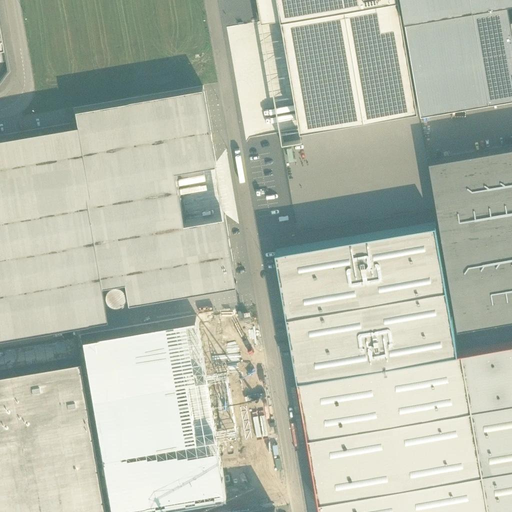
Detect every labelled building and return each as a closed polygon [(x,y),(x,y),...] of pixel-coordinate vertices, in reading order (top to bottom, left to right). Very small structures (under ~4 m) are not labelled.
[(399,0),(257,0),(261,21),(261,22),(281,18),(300,129),(418,109),(399,0)] [(507,0),(401,0),(421,112),(511,95),(511,20),(507,0)] [(0,135),(0,335),(109,317),(103,284),(126,280),(130,302),(235,284),(235,282),(234,282),(230,262),(232,262),(224,215),(184,221),(176,170),(215,163),(203,86),(73,108),(75,123),(0,135)] [(511,317),(511,144),(429,159),(457,327),(511,317)] [(300,245),(275,249),(297,378),(318,501),(320,511),(511,511),(511,341),(462,350),(457,351),(435,222),(300,245)] [(217,312),(81,335),(109,511),(114,511),(226,494),(201,344),(222,341),(217,312)] [(0,370),(0,511),(104,511),(104,509),(103,506),(103,505),(78,357),(0,370)]
